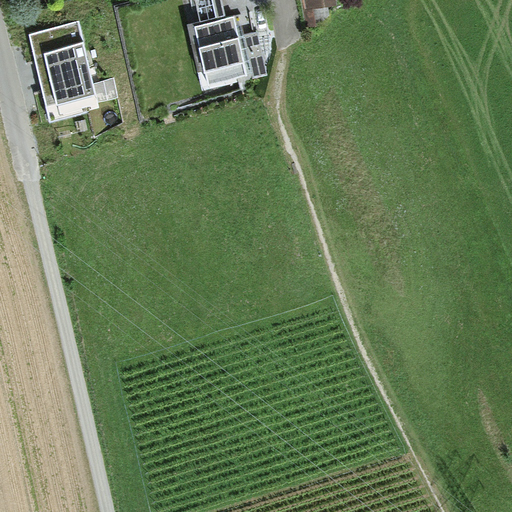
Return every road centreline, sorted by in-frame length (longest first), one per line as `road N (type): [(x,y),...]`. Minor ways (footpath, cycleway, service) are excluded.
road 1 (track): [(106,511),(27,179)]
road 2 (residential): [(27,179),(0,54)]
